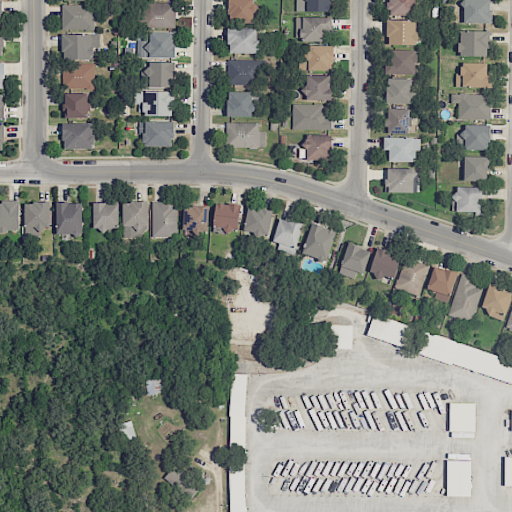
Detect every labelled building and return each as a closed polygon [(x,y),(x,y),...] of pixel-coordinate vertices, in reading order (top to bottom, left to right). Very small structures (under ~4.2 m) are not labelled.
[(253,21),(253,10),(254,10),(253,0),(228,0),(228,21),(253,21)] [(296,0),(296,11),(331,11),(331,0),(296,0)] [(388,0),(388,15),(417,15),(417,0),(388,0)] [(490,0),(462,0),(463,23),(491,23),(490,0)] [(147,26),(175,27),(175,3),(147,2),(147,26)] [(94,29),(94,5),(61,4),(61,29),(94,29)] [(331,17),(296,17),(296,41),(326,41),(326,32),(331,32),(331,17)] [(387,44),(416,45),(417,20),(387,19),(387,44)] [(228,53),(258,53),(258,28),(228,28),(228,53)] [(489,56),(489,31),(459,30),(459,56),(489,56)] [(175,57),(175,32),(145,31),(145,57),(175,57)] [(62,34),(62,59),(93,59),(93,45),(99,45),(99,34),(62,34)] [(333,46),(306,45),(306,70),(333,71),(333,46)] [(386,74),(415,74),(416,50),(386,50),(386,74)] [(264,60),(228,59),(227,84),(263,85),(264,60)] [(174,87),(174,62),(147,61),(146,87),(174,87)] [(461,88),(493,87),(492,74),(487,74),(487,62),(461,63),(461,88)] [(94,63),(64,64),(64,88),(95,87),(94,63)] [(331,75),(306,75),(306,85),(302,85),(302,100),(331,99),(331,75)] [(412,79),(386,78),(385,103),(412,104),(412,79)] [(173,115),(173,91),(137,91),(137,114),(173,115)] [(253,116),(253,107),(252,107),(252,91),(227,92),(227,117),(253,116)] [(87,93),(65,93),(65,103),(62,103),(62,118),(87,117),(87,93)] [(458,119),(490,119),(490,94),(451,93),(451,103),(458,103),(458,119)] [(330,129),(330,105),(293,105),(292,129),(330,129)] [(409,108),(386,108),(386,133),(409,133),(409,108)] [(174,121),(144,121),(144,145),(173,145),(174,121)] [(266,131),(258,131),(259,123),(227,122),(226,147),(266,148),(266,131)] [(93,123),(63,123),(63,148),(93,148),(93,123)] [(490,150),(490,125),(461,124),(460,149),(490,150)] [(331,135),(306,135),(306,160),(331,160),(331,135)] [(414,161),(414,137),(383,138),(384,150),(389,150),(389,162),(414,161)] [(489,156),(464,156),(464,180),(488,181),(489,156)] [(413,193),(414,168),(386,168),(385,192),(413,193)] [(482,187),(455,186),(454,212),(481,212),(482,187)] [(0,231),(19,231),(19,201),(0,201),(0,231)] [(123,238),(148,237),(147,201),(122,202),(123,238)] [(152,201),(152,236),(176,237),(177,202),(152,201)] [(50,227),(50,202),(24,203),(25,236),(42,236),(42,227),(50,227)] [(82,203),(56,202),(55,233),(82,234),(82,203)] [(225,229),(237,231),(241,206),(217,202),(213,226),(225,228),(225,229)] [(93,228),(118,228),(119,203),(94,203),(93,228)] [(209,206),(184,205),(183,231),(208,232),(209,206)] [(267,236),(273,211),(249,206),(243,231),(267,236)] [(271,247),(294,254),(302,224),(279,218),(271,247)] [(327,261),(336,231),(311,223),(302,254),(327,261)] [(371,251),(348,243),(338,274),(354,280),(357,272),(363,274),(371,251)] [(368,273),(382,278),(383,275),(393,279),(401,256),(377,248),(368,273)] [(395,288),(418,296),(428,265),(405,257),(395,288)] [(426,288),(449,296),(457,273),(434,265),(426,288)] [(471,322),(482,289),(475,287),(477,280),(461,274),(447,315),(471,322)] [(511,291),(489,284),(480,311),(503,319),(511,291)] [(366,334),(406,348),(413,327),(374,313),(366,334)] [(352,349),(352,325),(330,325),(330,349),(352,349)] [(511,382),(511,360),(421,334),(415,354),(511,382)] [(229,450),(245,450),(247,374),(231,374),(229,450)] [(163,378),(145,379),(146,393),(164,392),(163,378)] [(474,403),(448,403),(448,431),(473,431),(474,403)] [(445,496),(469,496),(469,460),(446,460),(445,496)] [(229,511),(245,511),(245,463),(229,463),(229,511)] [(187,475),(175,465),(163,478),(176,489),(187,475)]
